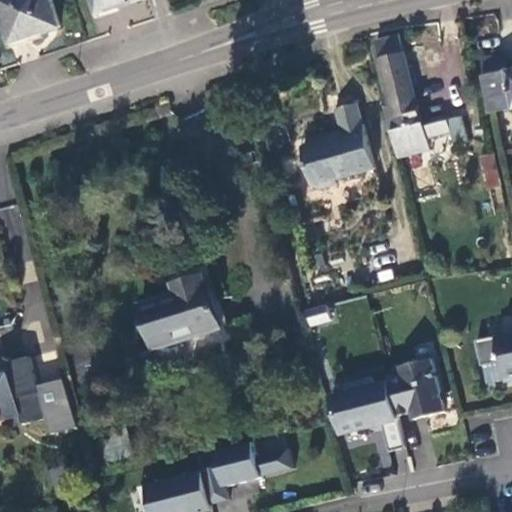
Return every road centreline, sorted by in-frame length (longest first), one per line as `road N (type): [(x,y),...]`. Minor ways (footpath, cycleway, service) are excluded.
road 1 (secondary): [(366,0),(321,5),(0,118)]
road 2 (residential): [(511,464),(366,494)]
